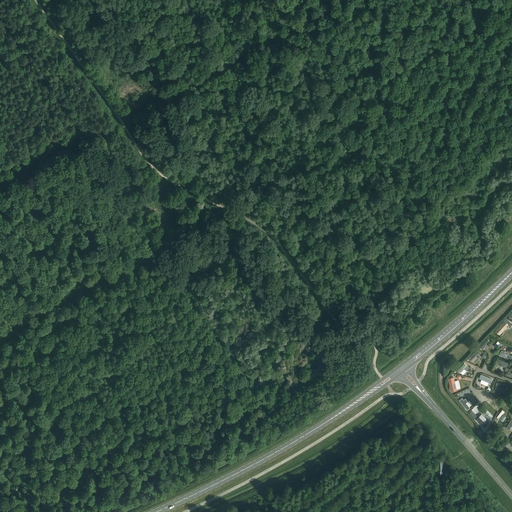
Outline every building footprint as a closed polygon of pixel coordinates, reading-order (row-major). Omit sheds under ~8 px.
[(499,336),(509,326),(504,321),(495,331),(499,336)] [(486,338),(479,346),(481,349),(484,346),(485,347),(488,345),(487,344),(489,341),(486,338)] [(500,356),(511,360),(511,359),(511,355),(506,353),(506,351),(502,350),(500,356)] [(472,360),(479,353),(476,351),(469,358),(472,360)] [(511,363),(498,358),(496,362),(503,365),(502,366),(505,368),(506,366),(509,367),(511,363)] [(464,363),(458,370),(458,371),(460,372),(461,372),(464,369),(466,371),(469,368),(464,363)] [(481,374),(479,378),(482,379),(481,383),(487,385),(488,382),(490,383),(492,379),(481,374)] [(459,401),(468,412),(471,409),(466,404),(468,403),(466,400),(464,401),(463,399),(459,401)] [(500,409),(496,418),(500,420),(504,411),(500,409)] [(484,411),(482,414),(481,414),(476,419),(484,426),(489,421),(488,421),(489,421),(491,418),(484,411)]
